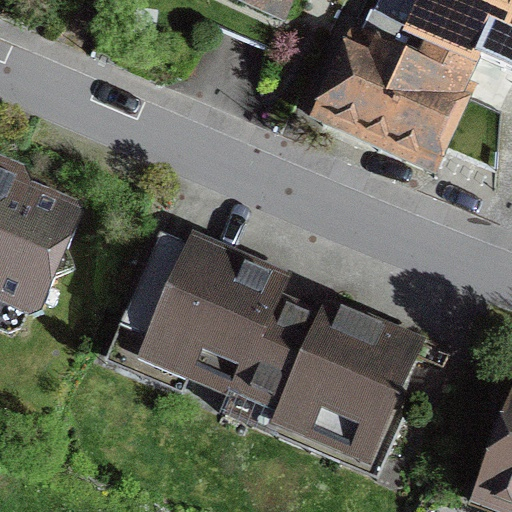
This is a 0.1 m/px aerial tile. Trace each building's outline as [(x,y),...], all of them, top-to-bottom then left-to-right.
[(89,0),(109,9),(113,0),(89,0)] [(245,0),(276,14),(281,17),(289,0),(245,0)] [(432,39),(475,58),(511,74),(511,0),(381,0),(376,14),(384,17),(413,30),(432,39)] [(376,14),(366,36),(374,39),(384,17),(376,14)] [(385,142),(429,162),(475,58),(432,39),(413,30),(384,17),(374,39),(366,36),(360,48),(358,47),(322,126),(380,152),(385,142)] [(0,332),(8,336),(21,331),(29,313),(42,307),(76,228),(71,214),(25,195),(18,177),(0,169),(0,332)] [(149,261),(118,332),(107,360),(184,392),(192,371),(194,364),(156,348),(162,335),(186,277),(198,249),(161,233),(149,261)] [(198,249),(186,277),(162,335),(156,348),(194,364),(192,371),(236,389),(277,293),(280,284),(198,249)] [(277,293),(236,389),(224,417),(278,440),(283,429),(345,455),(340,466),(377,482),(389,454),(387,453),(405,412),(387,404),(411,347),(328,312),(316,341),(268,320),(279,294),(277,293)] [(511,421),(483,499),(511,509),(511,421)]
